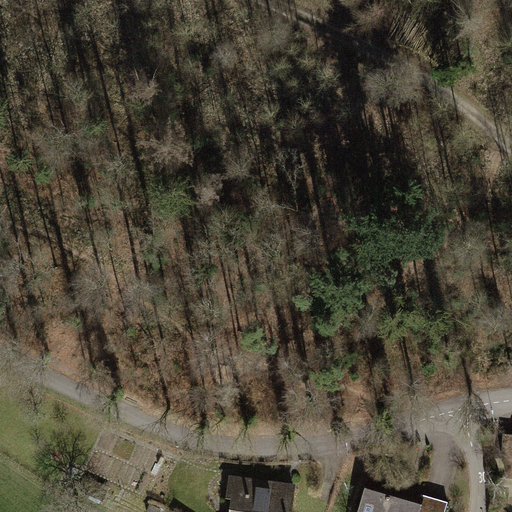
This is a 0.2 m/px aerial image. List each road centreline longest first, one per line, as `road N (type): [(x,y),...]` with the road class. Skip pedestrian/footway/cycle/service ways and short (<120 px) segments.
road 1 (track): [(0,352),(165,429),(241,443),(369,437)]
road 2 (track): [(259,0),(390,56),(454,92),(511,140)]
